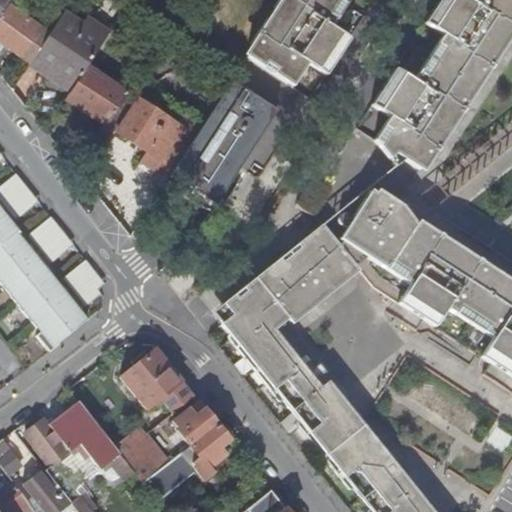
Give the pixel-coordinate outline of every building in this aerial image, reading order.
[(0,0),(0,14),(9,0),(0,0)] [(0,44),(7,49),(29,66),(49,36),(25,19),(30,12),(29,8),(18,0),(14,0),(0,19),(0,44)] [(279,0),(274,10),(277,12),(270,23),(266,21),(251,46),(254,48),(247,59),(292,88),(308,65),(326,78),(349,42),(331,29),(350,0),(279,0)] [(511,0),(468,0),(468,1),(466,0),(441,0),(426,24),(444,37),(414,84),(395,71),(372,107),(391,119),(375,143),(389,152),(404,162),(419,172),(427,161),(431,163),(470,103),(466,101),(480,79),(484,81),(511,39),(511,0)] [(277,12),(274,10),(266,21),(270,23),(277,12)] [(29,66),(70,93),(87,68),(105,40),(85,27),(64,13),(49,36),(29,66)] [(126,43),(136,28),(120,18),(110,33),(126,43)] [(92,21),(85,27),(105,40),(110,33),(92,21)] [(243,57),(247,59),(254,48),(251,46),(243,57)] [(65,101),(105,128),(126,95),(87,68),(70,93),(65,101)] [(466,101),(470,103),(475,95),(484,81),(480,79),(466,101)] [(191,186),(189,189),(215,207),(277,112),(231,83),(172,174),(191,186)] [(183,132),(126,95),(105,128),(162,165),(183,132)] [(397,166),(404,162),(389,152),(375,143),(389,158),(397,166)] [(419,172),(424,175),(431,163),(427,161),(419,172)] [(0,202),(4,208),(28,189),(16,175),(0,188),(0,202)] [(297,206),(305,211),(322,184),(314,179),(297,206)] [(331,190),(322,184),(305,211),(313,217),(331,190)] [(28,189),(4,208),(16,222),(39,203),(28,189)] [(213,211),(215,207),(189,189),(187,193),(186,196),(210,212),(211,210),(213,211)] [(427,511),(413,494),(416,491),(411,485),(410,484),(402,490),(379,461),(387,455),(386,453),(380,446),(377,449),(342,406),(345,403),(340,396),(339,395),(331,401),(321,389),(308,372),(293,354),(273,329),(268,322),(282,310),(288,317),(290,320),(310,304),(311,306),(338,285),(336,283),(357,266),(354,263),(364,255),(367,258),(411,286),(399,304),(435,328),(448,310),(493,340),(481,358),(511,378),(511,283),(511,286),(489,272),(491,268),(467,252),(464,256),(454,249),(457,245),(431,229),(429,233),(417,225),(403,206),(382,194),(376,195),(371,191),(353,218),(347,215),(344,216),(341,219),(340,224),(341,226),(346,230),(351,233),(344,243),(340,246),(324,225),(212,315),(230,337),(228,339),(281,405),(283,403),(299,424),(297,425),(351,492),(353,491),(369,511),(427,511)] [(0,284),(40,335),(36,339),(48,355),(57,348),(56,346),(87,322),(16,234),(18,231),(0,208),(0,284)] [(39,252),(63,233),(51,218),(28,238),(39,252)] [(419,221),(417,225),(429,233),(431,229),(419,221)] [(340,240),(344,243),(351,233),(346,230),(340,240)] [(63,233),(39,252),(51,266),(74,247),(63,233)] [(467,252),(457,245),(454,249),(464,256),(467,252)] [(357,266),(367,258),(364,255),(354,263),(357,266)] [(74,296),(98,277),(87,263),(63,281),(74,296)] [(358,268),(357,266),(336,283),(338,285),(358,268)] [(511,283),(511,280),(491,268),(489,272),(511,286),(511,283)] [(98,277),(74,296),(85,310),(102,297),(99,292),(106,287),(98,277)] [(310,304),(290,320),(291,322),(311,306),(310,304)] [(339,395),(340,396),(343,393),(319,363),(313,367),(279,324),(288,317),(282,310),(268,322),(273,329),(293,354),(308,372),(321,389),(331,401),(339,395)] [(156,350),(142,361),(134,368),(121,379),(146,411),(160,400),(173,415),(195,398),(156,350)] [(130,364),(134,368),(142,361),(139,357),(130,364)] [(49,468),(45,472),(50,478),(72,508),(75,511),(91,511),(92,511),(97,508),(84,492),(79,486),(94,474),(108,463),(122,481),(123,482),(133,474),(77,403),(56,419),(50,424),(47,426),(43,421),(24,436),(45,463),(49,468)] [(195,403),(187,409),(194,417),(202,410),(195,403)] [(377,449),(380,446),(345,403),(342,406),(377,449)] [(175,432),(188,447),(217,425),(205,410),(204,409),(202,410),(194,417),(187,409),(171,423),(176,430),(175,432)] [(47,420),(50,424),(56,419),(54,415),(47,420)] [(176,430),(171,423),(161,431),(179,455),(188,447),(175,432),(176,430)] [(188,447),(179,455),(168,463),(176,473),(190,463),(203,480),(212,474),(209,469),(225,456),(220,449),(229,441),(217,425),(188,447)] [(121,454),(143,483),(155,473),(147,463),(158,454),(143,436),(121,454)] [(12,462),(0,447),(0,467),(2,470),(12,462)] [(410,484),(411,485),(414,482),(389,451),(386,453),(387,455),(379,461),(402,490),(410,484)] [(49,468),(45,463),(40,466),(42,469),(45,472),(49,468)] [(108,492),(122,481),(108,463),(94,474),(99,480),(108,492)] [(44,511),(66,511),(72,508),(50,478),(45,472),(42,469),(22,483),(44,511)] [(79,486),(84,492),(99,480),(94,474),(79,486)] [(0,489),(0,511),(10,511),(26,500),(17,489),(8,494),(3,488),(0,489)] [(427,511),(432,511),(416,491),(413,494),(427,511)] [(286,511),(271,492),(245,511),(286,511)]
